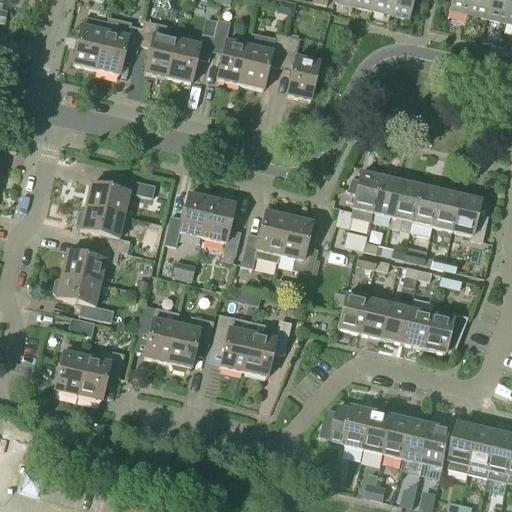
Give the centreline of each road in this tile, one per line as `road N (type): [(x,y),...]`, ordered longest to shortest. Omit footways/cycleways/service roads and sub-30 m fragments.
road 1 (residential): [(126,393),(295,431),(360,363),(480,393),(511,300),(511,248)]
road 2 (unclassified): [(511,82),(418,60),(379,62),(325,150),(295,168),(57,116)]
road 3 (track): [(0,431),(342,511)]
road 4 (residential): [(1,383),(12,335),(3,297),(15,245),(32,224),(57,116)]
